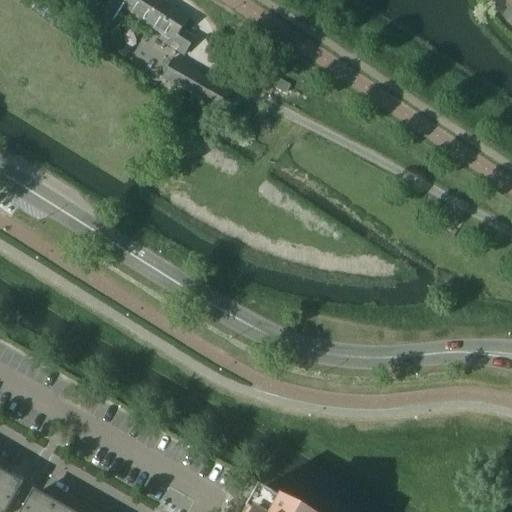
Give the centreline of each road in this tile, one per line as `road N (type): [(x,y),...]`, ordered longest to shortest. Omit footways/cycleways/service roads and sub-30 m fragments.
road 1 (tertiary): [(435,354),(345,358),(283,344),(0,173)]
road 2 (residential): [(230,0),(511,187)]
road 3 (residential): [(131,511),(0,436)]
